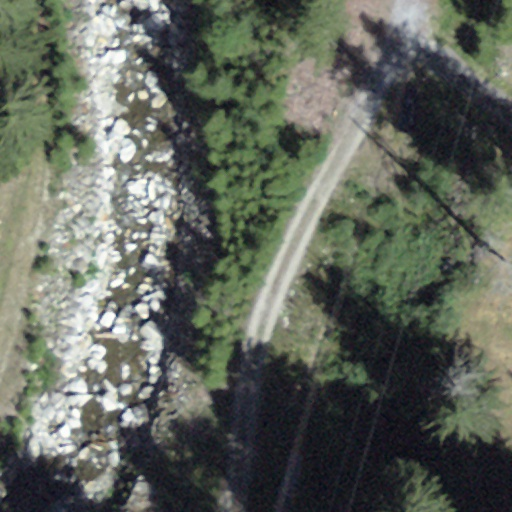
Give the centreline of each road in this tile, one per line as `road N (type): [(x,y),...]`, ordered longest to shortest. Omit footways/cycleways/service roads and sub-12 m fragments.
road 1 (track): [(227,511),(279,279),(409,0)]
road 2 (track): [(511,118),(402,25)]
